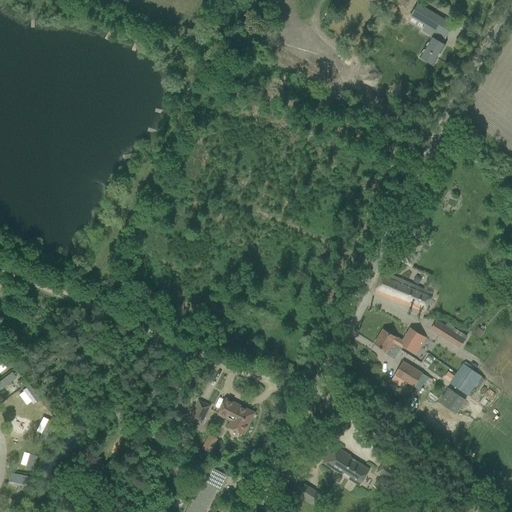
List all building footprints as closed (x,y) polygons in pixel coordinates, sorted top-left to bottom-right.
[(417,4),(410,16),(433,29),(429,36),(431,37),(419,57),(433,66),(445,45),(442,43),(446,37),(436,31),(442,20),(443,19),(428,10),(417,4)] [(418,256),(423,245),(412,239),(400,261),(409,266),(414,257),(416,258),(418,256)] [(375,293),(390,299),(409,306),(409,305),(425,311),(432,293),(382,271),(375,293)] [(438,334),(460,348),(465,339),(443,325),(438,334)] [(479,327),(474,333),(480,336),(484,331),(479,327)] [(383,329),(374,344),(388,352),(386,355),(394,360),(400,350),(403,346),(416,354),(426,338),(418,333),(410,328),(402,341),(383,329)] [(0,372),(9,367),(1,355),(0,355),(0,372)] [(264,363),(292,374),(295,366),(267,355),(264,363)] [(394,375),(414,387),(422,373),(402,361),(394,375)] [(447,371),(442,378),(468,396),(481,377),(463,364),(455,376),(454,376),(447,371)] [(0,379),(0,390),(20,375),(14,368),(0,379)] [(5,401),(10,408),(23,399),(27,406),(35,401),(25,386),(5,401)] [(439,402),(456,413),(465,400),(448,388),(439,402)] [(228,427),(243,434),(254,413),(239,406),(233,404),(233,403),(225,399),(218,414),(231,421),(228,427)] [(189,419),(190,419),(201,425),(210,405),(198,400),(189,419)] [(11,410),(15,416),(21,412),(17,406),(11,410)] [(32,406),(18,417),(23,424),(30,418),(38,428),(45,423),(32,406)] [(36,463),(35,444),(15,445),(15,453),(24,453),(25,464),(36,463)] [(369,470),(341,452),(342,451),(334,446),(323,463),(336,472),(337,471),(359,486),(369,470)] [(184,463),(199,470),(203,463),(188,456),(184,463)] [(383,462),(377,472),(386,478),(392,468),(383,462)] [(205,511),(217,489),(222,491),(229,476),(211,468),(199,493),(193,490),(189,498),(191,499),(185,511),(205,511)] [(8,485),(26,487),(27,474),(9,473),(8,485)] [(324,497),(304,485),(298,495),(318,507),(324,497)]
